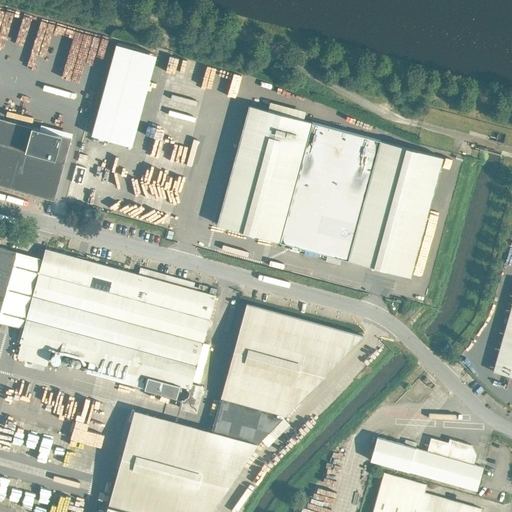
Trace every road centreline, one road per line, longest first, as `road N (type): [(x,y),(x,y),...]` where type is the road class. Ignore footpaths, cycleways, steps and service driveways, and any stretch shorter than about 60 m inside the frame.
road 1 (unclassified): [(511,432),(365,310),(0,212)]
road 2 (unknown): [(499,425),(413,409),(369,423),(338,511)]
road 3 (unclassified): [(100,0),(287,47)]
road 4 (unknown): [(185,261),(216,118)]
